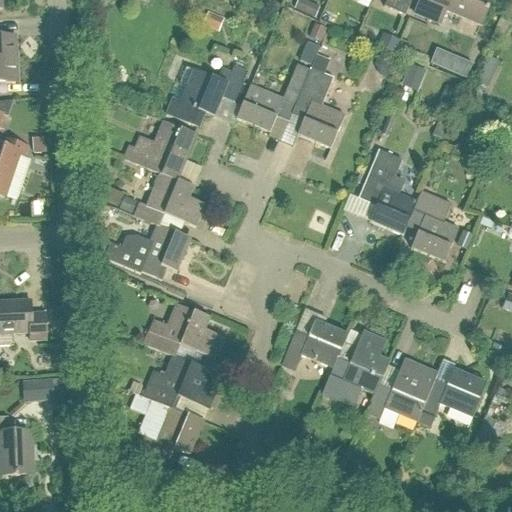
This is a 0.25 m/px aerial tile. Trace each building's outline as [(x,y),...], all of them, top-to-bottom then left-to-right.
[(386,0),(383,8),(404,17),(411,0),(386,0)] [(480,27),(491,0),(420,0),(414,15),(439,26),(445,12),(480,27)] [(226,35),(227,22),(208,21),(207,34),(226,35)] [(0,62),(16,62),(15,38),(0,38),(0,62)] [(41,67),(50,55),(38,47),(29,58),(41,67)] [(343,119),(320,109),(332,81),(322,77),(328,63),(315,57),(309,73),(291,119),(303,124),(296,139),(329,152),(343,119)] [(16,62),(0,62),(0,86),(17,85),(16,62)] [(288,126),(291,119),(309,73),(296,67),(281,102),(249,88),(235,123),(268,136),(275,121),(288,126)] [(232,70),(230,74),(221,71),(217,82),(192,72),(179,105),(172,102),(166,118),(198,131),(204,116),(213,120),(220,102),(233,107),(246,75),(232,70)] [(0,122),(2,118),(8,120),(13,105),(0,106),(0,122)] [(161,125),(154,144),(139,138),(134,150),(129,148),(123,162),(159,177),(159,176),(178,184),(178,183),(196,139),(161,125)] [(40,142),(31,142),(32,158),(41,157),(40,142)] [(0,198),(4,200),(18,158),(24,160),(28,150),(7,143),(4,150),(0,148),(0,198)] [(358,201),(376,208),(370,224),(402,237),(406,229),(416,204),(398,197),(404,183),(394,179),(402,162),(379,152),(368,178),(373,180),(371,185),(366,183),(358,201)] [(159,229),(159,228),(164,217),(195,230),(205,208),(190,201),(194,190),(178,183),(178,184),(159,176),(159,177),(146,208),(139,205),(133,219),(156,229),(157,228),(159,229)] [(123,197),(98,187),(93,198),(118,209),(123,197)] [(416,204),(406,229),(417,234),(410,251),(443,265),(457,231),(442,225),(450,206),(421,194),(416,204)] [(191,242),(159,228),(159,229),(157,228),(156,229),(149,246),(136,240),(127,241),(122,251),(110,246),(103,261),(140,277),(141,275),(162,284),(162,283),(167,271),(177,275),(191,242)] [(0,348),(12,348),(12,336),(28,336),(29,343),(45,343),(44,314),(30,314),(29,303),(0,304),(0,348)] [(175,360),(175,359),(180,348),(212,361),(221,339),(205,333),(210,321),(175,306),(167,328),(153,322),(143,347),(172,359),(173,359),(175,360)] [(295,334),(281,368),(295,374),(301,358),(332,371),(333,372),(337,361),(338,361),(348,338),(314,323),(308,339),(295,334)] [(349,366),(338,361),(337,361),(333,372),(332,371),(321,398),(353,411),(361,393),(374,398),(374,399),(379,388),(389,364),(379,360),(386,344),(362,334),(356,350),(349,366)] [(207,372),(175,359),(175,360),(173,359),(172,359),(165,377),(154,372),(148,386),(153,388),(147,402),(169,411),(169,410),(172,411),(177,399),(209,413),(219,389),(203,383),(207,372)] [(384,412),(416,425),(433,383),(434,383),(437,376),(404,362),(391,393),(379,388),(374,399),(374,398),(366,417),(379,423),(384,412)] [(433,383),(416,425),(434,433),(439,422),(434,420),(440,407),(472,421),(486,386),(452,372),(446,388),(434,383),(433,383)] [(204,424),(172,411),(169,410),(169,411),(160,433),(151,429),(147,438),(142,436),(136,450),(169,463),(174,451),(190,458),(204,424)] [(0,478),(32,477),(30,434),(7,435),(7,420),(0,419),(0,478)] [(135,477),(131,487),(140,490),(144,480),(135,477)] [(18,511),(37,503),(30,488),(11,496),(18,511)]
